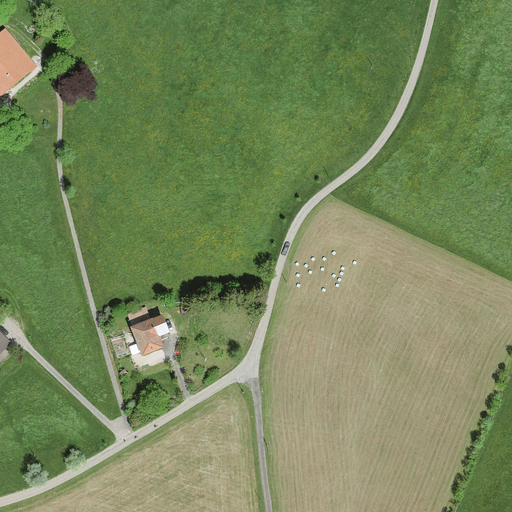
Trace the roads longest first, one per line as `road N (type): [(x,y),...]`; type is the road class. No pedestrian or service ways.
road 1 (unclassified): [(237,372),(257,343),(293,229),(324,188),(367,157),(396,122),(438,0)]
road 2 (unclassified): [(0,502),(103,454),(237,372)]
road 3 (residential): [(237,372),(250,382),(270,511)]
